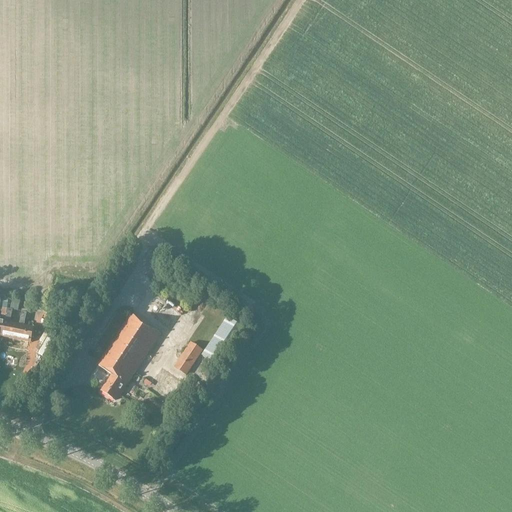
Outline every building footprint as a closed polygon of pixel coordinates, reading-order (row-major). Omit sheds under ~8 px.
[(75,299),(77,287),(62,284),(60,296),(75,299)] [(190,345),(173,369),(185,377),(201,352),(204,355),(188,379),(202,388),(216,367),(215,367),(241,328),(211,308),(187,343),(190,345)] [(19,324),(10,322),(13,310),(7,309),(4,322),(5,323),(2,337),(16,340),(19,324)] [(33,328),(24,326),(27,313),(21,312),(19,324),(16,340),(30,343),(33,328)] [(130,315),(97,366),(112,375),(101,392),(115,401),(124,387),(125,387),(160,335),(130,315)] [(73,358),(81,348),(72,342),(68,347),(68,346),(64,352),(73,358)] [(161,370),(148,391),(181,412),(195,392),(161,370)]
